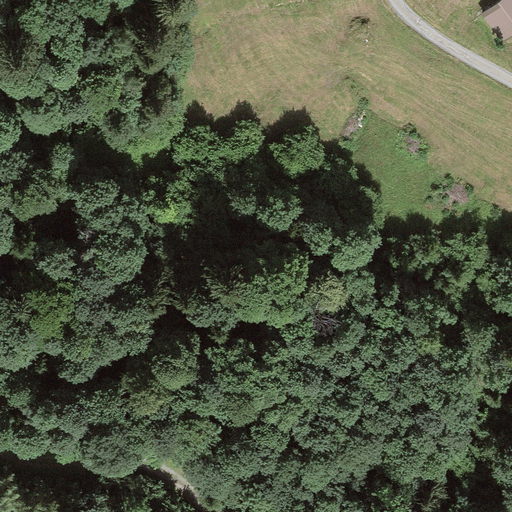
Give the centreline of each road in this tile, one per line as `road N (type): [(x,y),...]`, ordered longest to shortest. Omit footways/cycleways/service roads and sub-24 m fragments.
road 1 (track): [(0,447),(152,466),(224,511)]
road 2 (unclassified): [(397,0),(415,20),(511,79)]
